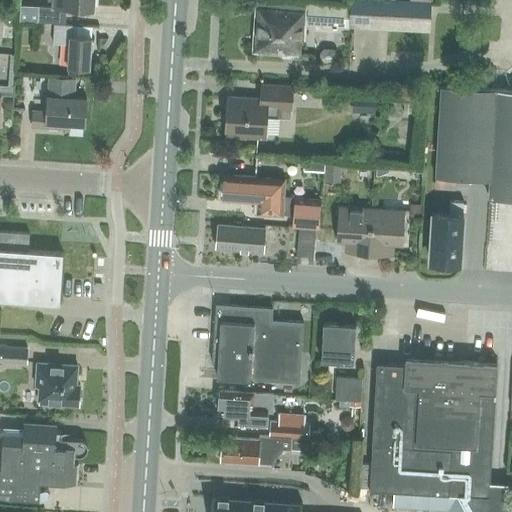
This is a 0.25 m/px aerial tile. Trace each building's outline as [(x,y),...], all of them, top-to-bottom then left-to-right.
[(52,0),(51,6),(47,6),(40,6),(40,22),(65,23),(65,18),(66,10),(66,8),(94,9),(94,0),(47,0),(48,0),(52,0)] [(256,20),(253,52),(300,55),(301,40),(305,40),(306,25),(315,25),(317,28),(337,29),(339,27),(349,28),(349,24),(353,25),(378,26),(392,26),(429,28),(431,1),(407,0),(350,0),(351,4),(308,1),(307,7),(257,3),(256,14),(256,20)] [(5,21),(9,26),(16,26),(16,14),(5,14),(5,21)] [(91,51),(92,37),(73,36),(74,26),(74,25),(54,24),(53,43),(69,44),(68,66),(90,67),(91,51)] [(480,39),(480,31),(476,27),(471,27),(466,31),(466,39),(470,42),(476,43),(480,39)] [(337,53),(333,49),(325,49),(321,53),(321,58),(325,62),(333,62),(337,58),(337,53)] [(69,124),(70,124),(85,125),(87,95),(75,94),(76,76),(49,74),(47,95),(46,108),(34,108),(33,126),(60,127),(60,123),(69,124)] [(13,86),(0,85),(0,107),(1,98),(12,98),(13,86)] [(511,198),(511,89),(440,85),(435,176),(489,179),(488,197),(511,198)] [(294,88),(263,86),(262,93),(262,100),(228,98),(226,140),(267,142),(268,117),(291,118),(291,111),(293,111),(294,88)] [(354,98),(353,111),(377,112),(377,99),(354,98)] [(405,101),(404,113),(412,114),(413,102),(405,101)] [(341,164),(326,163),(325,182),(340,183),(341,164)] [(389,169),(377,168),(376,176),(380,176),(389,172),(389,169)] [(293,226),(318,228),(320,199),(283,196),(285,179),(225,174),(223,199),(258,201),(258,212),(282,214),(293,214),(293,226)] [(434,213),(431,261),(438,262),(438,265),(448,266),(452,266),(452,262),(460,263),(464,201),(450,200),(449,214),(434,213)] [(412,203),(411,215),(421,216),(422,204),(412,203)] [(350,252),(369,253),(372,208),(339,206),(336,239),(347,240),(350,252)] [(372,208),(369,253),(387,254),(392,243),(403,244),(405,210),(372,208)] [(216,248),(263,252),(265,228),(218,224),(216,248)] [(297,230),(296,256),(315,257),(316,231),(297,230)] [(0,299),(58,303),(62,253),(27,251),(29,234),(0,231),(0,299)] [(212,363),(217,363),(217,372),(216,377),(237,378),(250,379),(251,376),(261,377),(261,380),(269,380),(299,382),(302,319),(272,317),(273,308),(215,305),(213,346),(212,363)] [(321,360),(352,362),(355,324),(323,322),(321,360)] [(0,362),(18,364),(27,364),(27,349),(19,349),(0,347),(0,362)] [(511,511),(511,506),(511,504),(507,497),(507,483),(507,482),(489,480),(496,363),(465,361),(464,368),(384,364),(384,360),(376,359),(370,472),(357,471),(356,487),(369,488),(369,489),(457,494),(466,511),(511,511)] [(37,363),(35,387),(39,387),(38,403),(78,406),(79,386),(75,385),(77,366),(37,363)] [(362,377),(336,376),(335,399),(361,400),(362,377)] [(219,409),(219,413),(219,417),(234,418),(234,424),(265,426),(266,412),(273,412),(274,393),(252,392),(252,394),(218,391),(218,395),(215,396),(214,405),(217,406),(217,409),(219,409)] [(341,421),(341,427),(345,430),(350,430),(354,427),(354,421),(350,418),(345,417),(341,421)] [(269,422),(269,435),(290,436),(309,438),(309,431),(309,424),(269,422)] [(55,431),(49,431),(23,429),(22,436),(0,434),(0,495),(44,499),(46,499),(48,497),(49,494),(49,492),(48,490),(47,489),(46,488),(44,488),(44,481),(76,483),(77,463),(74,463),(74,456),(80,456),(83,455),(85,453),(86,451),(87,449),(87,447),(87,445),(86,443),(84,441),(82,440),(81,439),(80,439),(55,437),(55,431)] [(290,436),(269,435),(259,434),(258,440),(219,439),(218,464),(257,465),(257,464),(275,464),(275,460),(280,454),(289,451),(290,436)] [(290,450),(305,450),(306,439),(291,438),(290,450)] [(299,511),(300,501),(247,498),(213,495),(211,511),(299,511)]
